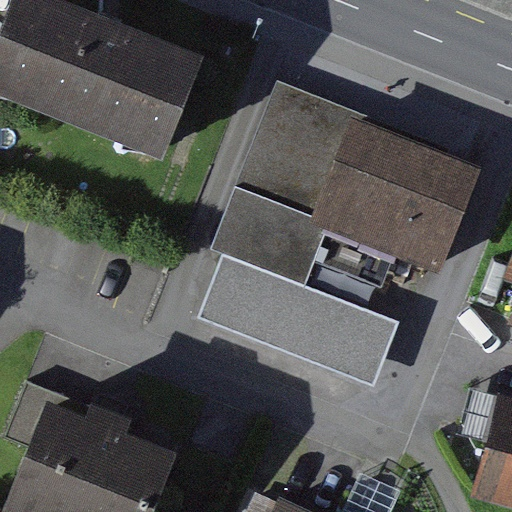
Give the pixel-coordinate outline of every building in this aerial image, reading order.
[(202,59),(47,0),(10,0),(0,26),(0,96),(163,159),(202,59)] [(484,168),(280,85),(213,249),(224,253),(304,286),(326,232),(439,278),(484,168)] [(373,385),(398,322),(304,286),(224,253),(198,318),(373,385)] [(59,395),(24,381),(1,439),(26,449),(0,511),(149,511),(173,455),(122,435),(127,422),(59,395)] [(511,399),(500,396),(473,491),(511,501),(511,399)] [(363,477),(345,511),(390,511),(399,494),(363,477)] [(311,511),(281,498),(274,511),(311,511)]
